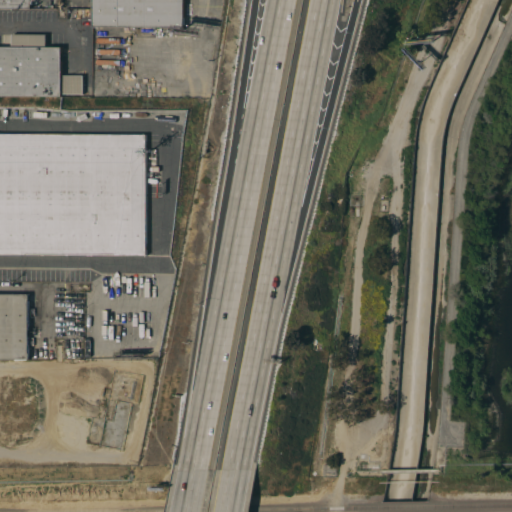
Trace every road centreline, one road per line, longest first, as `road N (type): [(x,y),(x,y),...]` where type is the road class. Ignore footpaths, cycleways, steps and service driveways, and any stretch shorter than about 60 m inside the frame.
road 1 (motorway): [(282,0),(197,464)]
road 2 (motorway): [(256,0),(197,464)]
road 3 (motorway): [(257,366),(356,0)]
road 4 (motorway): [(257,366),(328,0)]
